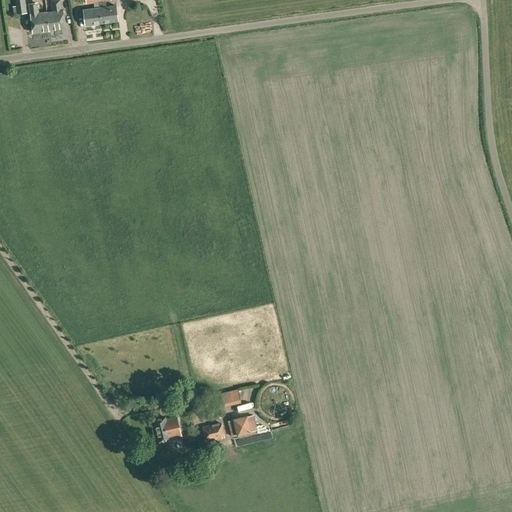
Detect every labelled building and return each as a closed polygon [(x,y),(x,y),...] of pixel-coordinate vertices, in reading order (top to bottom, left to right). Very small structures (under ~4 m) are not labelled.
[(15,0),(17,14),(27,13),(25,0),(15,0)] [(47,12),(50,30),(66,28),(63,10),(61,10),(60,0),(51,1),(53,12),(47,12)] [(50,30),(47,12),(39,14),(38,3),(29,4),(31,15),(33,33),(50,30)] [(102,23),(118,21),(116,6),(99,8),(102,23)] [(85,25),(102,23),(99,8),(83,10),(85,25)] [(244,395),(227,401),(228,406),(245,400),(244,395)] [(233,420),(228,421),(232,436),(237,435),(237,436),(252,433),(251,432),(257,430),(254,415),(248,416),(248,415),(233,419),(233,420)] [(181,437),(177,417),(166,419),(166,417),(155,420),(160,443),(171,440),(170,439),(181,437)] [(207,442),(225,438),(221,423),(203,427),(207,442)]
